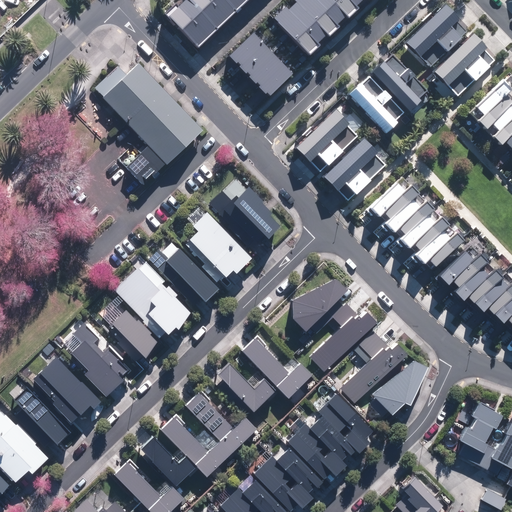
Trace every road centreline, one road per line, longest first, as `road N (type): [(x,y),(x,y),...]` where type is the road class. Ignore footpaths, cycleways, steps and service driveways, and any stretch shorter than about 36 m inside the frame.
road 1 (residential): [(34,511),(326,225)]
road 2 (residential): [(255,145),(406,0)]
road 3 (residential): [(326,225),(455,354)]
road 4 (residential): [(107,0),(0,104)]
